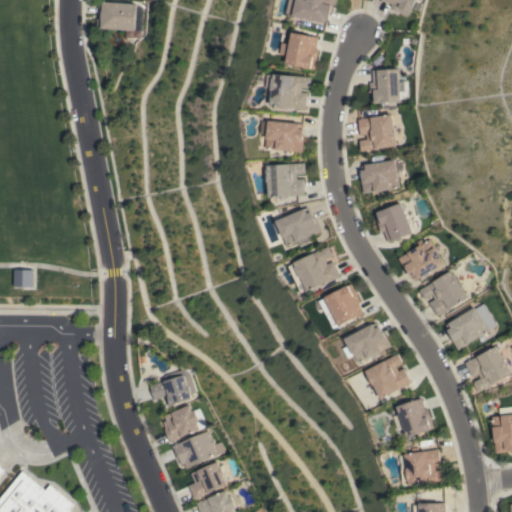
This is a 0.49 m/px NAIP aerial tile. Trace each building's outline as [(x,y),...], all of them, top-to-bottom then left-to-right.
[(334,0),(330,18),(327,18),(327,22),(323,21),(323,22),(293,15),(293,14),(287,13),(289,0),(334,0)] [(415,0),(414,2),(420,5),(418,10),(412,7),(408,15),(399,10),(398,11),(390,7),(391,4),(383,0),(415,0)] [(96,28),(97,19),(98,19),(98,15),(97,15),(98,1),(136,4),(134,30),(96,28)] [(318,37),(315,49),(319,49),(314,69),(286,63),(287,55),(280,54),(282,42),(289,44),(292,31),(318,37)] [(399,68),(399,81),(408,80),(408,92),(406,100),(382,101),(382,102),(371,102),(371,92),(370,92),(369,82),(372,82),(372,70),(399,68)] [(270,105),(272,90),(271,90),(271,88),(265,87),(267,74),(273,74),(273,73),(310,77),(309,87),(308,86),(308,88),(301,87),(300,92),(307,92),(306,109),(270,105)] [(391,113),(394,129),(395,129),(396,140),(396,145),(361,151),(360,140),(367,139),(366,134),(360,135),(358,119),(391,113)] [(266,148),(269,120),(271,120),(272,114),(295,116),(294,123),(302,123),(302,128),(304,128),(303,151),(266,148)] [(363,193),(361,178),(362,178),(360,165),(395,159),(400,187),(363,193)] [(270,197),(269,181),(268,182),(267,169),(268,169),(268,165),(305,162),(306,173),(297,174),(298,178),(304,178),(305,195),(270,197)] [(412,232),(388,242),(383,231),(381,232),(374,213),(401,202),(412,232)] [(308,207),(310,212),(311,211),(315,218),(322,231),(310,236),(312,241),(301,246),(299,241),(288,246),(277,221),(308,207)] [(417,279),(417,278),(414,280),(408,270),(406,271),(398,258),(408,251),(408,252),(429,239),(444,262),(417,279)] [(303,293),(290,265),(314,254),(313,253),(317,252),(315,247),(317,246),(319,250),(329,246),(333,255),(332,255),(332,257),(326,260),(328,264),(334,261),(341,276),(303,293)] [(32,270),(12,270),(12,287),(32,287),(32,270)] [(450,270),(453,274),(454,273),(460,283),(459,284),(467,297),(437,316),(428,302),(434,298),(432,294),(425,299),(419,289),(450,270)] [(325,297),(352,283),(361,301),(358,302),(364,313),(340,326),(325,297)] [(494,326),(483,303),(476,307),(486,329),(494,326)] [(482,334),(483,336),(479,339),(478,337),(458,350),(446,330),(448,329),(445,324),(474,307),(489,331),(482,334)] [(373,323),(375,328),(380,325),(391,345),(359,363),(354,355),(350,357),(345,347),(349,345),(346,338),(373,323)] [(478,391),(473,383),(475,382),(474,381),(480,378),(478,374),(473,376),(465,363),(496,346),(503,359),(504,359),(510,369),(509,370),(511,373),(478,391)] [(397,353),(402,363),(396,366),(398,370),(403,368),(411,382),(400,388),(381,399),(373,385),(367,374),(368,374),(366,370),(397,353)] [(194,392),(189,393),(191,398),(167,406),(164,396),(154,399),(149,385),(166,380),(164,374),(180,369),(189,373),(194,392)] [(404,428),(398,430),(393,416),(399,415),(396,406),(421,398),(425,409),(428,408),(431,417),(430,417),(434,428),(406,437),(404,428)] [(169,441),(164,428),(165,427),(162,422),(166,420),(164,415),(189,404),(191,410),(198,407),(206,425),(169,441)] [(491,416),(498,415),(497,409),(511,406),(511,450),(495,452),(491,416)] [(208,430),(211,438),(212,438),(214,443),(219,441),(224,451),(218,453),(218,454),(186,468),(184,463),(180,464),(178,459),(177,459),(171,445),(208,430)] [(399,454),(438,448),(441,464),(435,465),(436,470),(443,469),(445,479),(409,485),(409,482),(404,482),(403,480),(402,470),(402,468),(399,469),(400,462),(398,458),(398,456),(399,454)] [(194,498),(188,485),(194,482),(190,473),(217,461),(219,466),(222,464),(225,466),(226,469),(225,474),(229,484),(194,498)] [(0,511),(0,497),(22,471),(45,490),(49,484),(73,504),(68,509),(71,511),(0,511)] [(226,490),(226,491),(232,488),(235,493),(236,497),(239,496),(241,500),(242,503),(235,506),(237,510),(234,511),(200,511),(196,503),(226,490)] [(445,502),(445,511),(413,511),(413,506),(418,505),(418,503),(445,502)]
